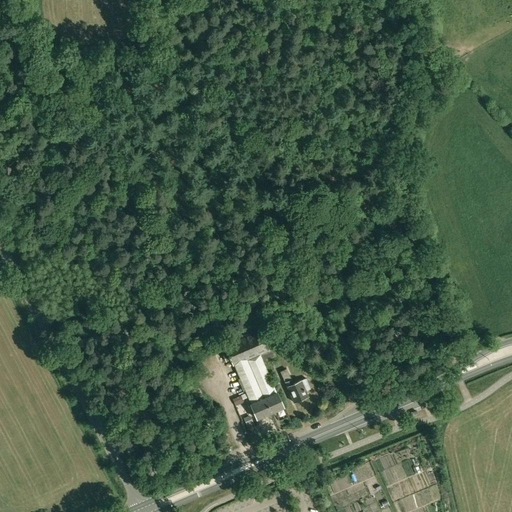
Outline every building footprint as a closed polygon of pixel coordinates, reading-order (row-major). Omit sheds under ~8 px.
[(437,57),(444,50),(434,40),(427,47),(437,57)] [(307,312),(301,300),(300,298),(278,308),(284,322),(307,312)] [(264,399),(277,394),(264,363),(277,357),(273,348),(279,346),(271,326),(225,346),(228,353),(223,355),(226,361),(229,368),(234,366),(235,365),(251,404),(264,399)] [(306,391),(311,389),(306,379),(301,381),(301,380),(293,384),(286,369),(280,372),(294,403),(308,397),(306,391)] [(264,399),(270,413),(283,408),(277,393),(277,394),(264,399)] [(243,399),(241,395),(233,399),(236,405),(244,402),(243,399)] [(264,399),(251,404),(250,405),(257,419),(270,413),(264,399)] [(250,415),(244,418),(247,426),(253,423),(250,415)]
